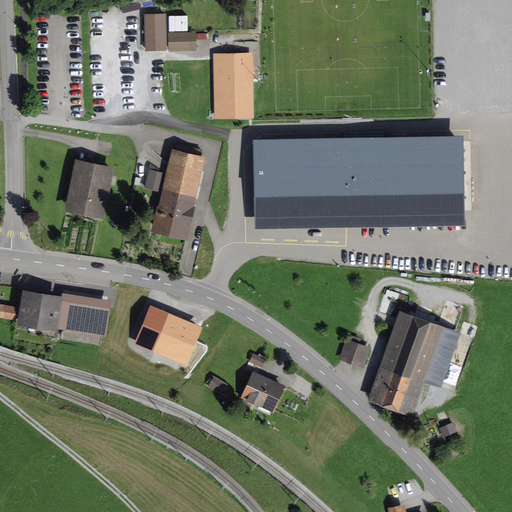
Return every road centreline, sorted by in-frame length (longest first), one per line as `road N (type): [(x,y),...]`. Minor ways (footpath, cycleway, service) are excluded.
road 1 (secondary): [(460,511),(330,380),(231,308),(160,282),(10,258)]
road 2 (residential): [(10,258),(5,0)]
road 3 (track): [(0,396),(136,511)]
